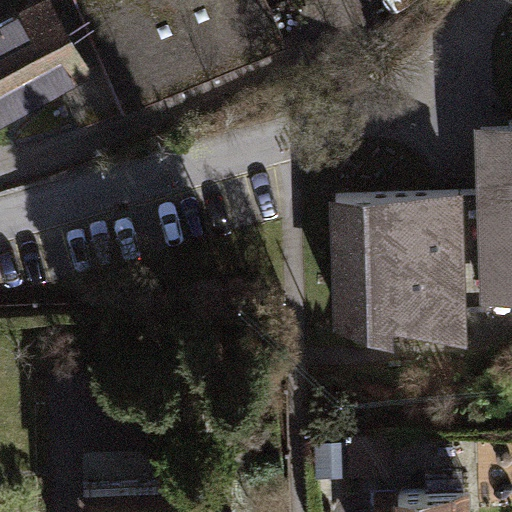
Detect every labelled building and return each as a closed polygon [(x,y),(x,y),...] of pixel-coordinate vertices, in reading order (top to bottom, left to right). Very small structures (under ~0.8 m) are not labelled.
[(78,0),(27,0),(0,13),(0,108),(106,59),(78,0)] [(254,0),(88,0),(129,100),(272,42),(254,0)] [(465,188),(334,195),(339,330),(398,341),(397,325),(470,344),(470,306),(504,305),(503,298),(511,297),(511,120),(477,121),(479,196),(465,196),(465,188)] [(391,433),(350,434),(351,476),(392,474),(391,433)] [(347,442),(316,443),(317,476),(348,475),(347,442)] [(217,511),(216,481),(80,484),(81,511),(217,511)] [(399,508),(373,508),(372,511),(471,511),(471,491),(399,493),(399,508)]
